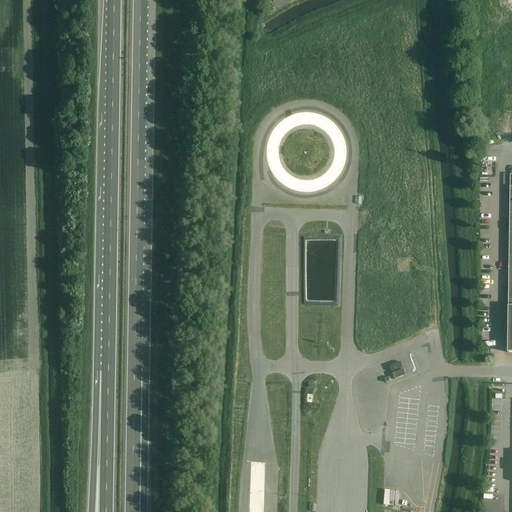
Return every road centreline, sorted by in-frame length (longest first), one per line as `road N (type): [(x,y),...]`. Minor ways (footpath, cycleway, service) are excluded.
road 1 (motorway): [(114,0),(108,370)]
road 2 (motorway): [(132,367),(140,0)]
road 3 (unclassified): [(494,372),(493,165),(500,151),(511,151)]
road 4 (unclassified): [(256,205),(252,320),(260,369)]
road 5 (unclassified): [(293,206),(292,363)]
road 6 (unclassified): [(345,360),(346,207)]
road 7 (motorway): [(142,511),(132,367)]
road 8 (motorway): [(131,511),(132,367)]
road 9 (motorway): [(108,370),(93,511)]
road 10 (motorway): [(108,370),(105,511)]
road 11 (unclassified): [(295,378),(293,511)]
road 12 (unclassified): [(268,156),(283,123),(307,116),(337,137),(339,161)]
